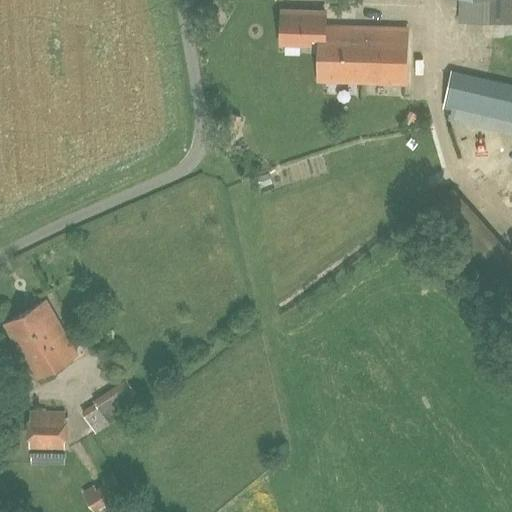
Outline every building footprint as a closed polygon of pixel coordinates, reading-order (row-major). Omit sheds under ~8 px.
[(511,21),(511,0),(459,0),(458,20),(511,21)] [(281,42),(320,43),(319,80),(406,82),(407,27),(325,26),(325,11),(282,10),(281,42)] [(511,83),(451,70),(443,107),(456,110),(454,120),(511,133),(511,83)] [(424,210),(492,285),(502,276),(511,286),(511,249),(510,251),(453,186),(424,210)] [(5,323),(36,377),(77,354),(46,299),(5,323)] [(95,431),(141,400),(128,379),(95,400),(96,403),(83,412),(95,431)] [(65,449),(65,409),(30,409),(29,448),(65,449)] [(96,511),(103,507),(117,499),(127,493),(114,472),(83,491),(96,511)]
